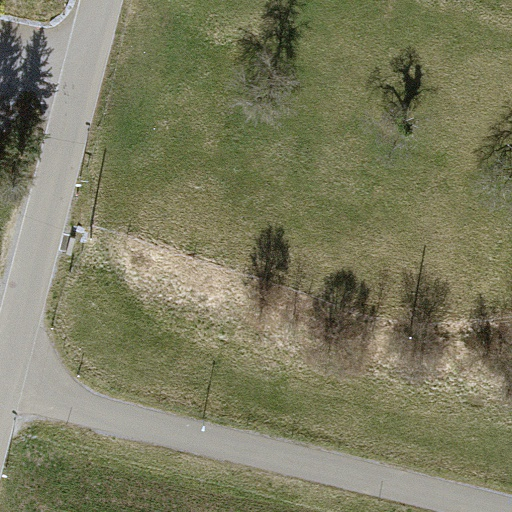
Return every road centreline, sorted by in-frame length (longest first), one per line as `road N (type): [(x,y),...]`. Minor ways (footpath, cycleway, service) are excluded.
road 1 (track): [(1,393),(511,511)]
road 2 (track): [(0,400),(103,0)]
